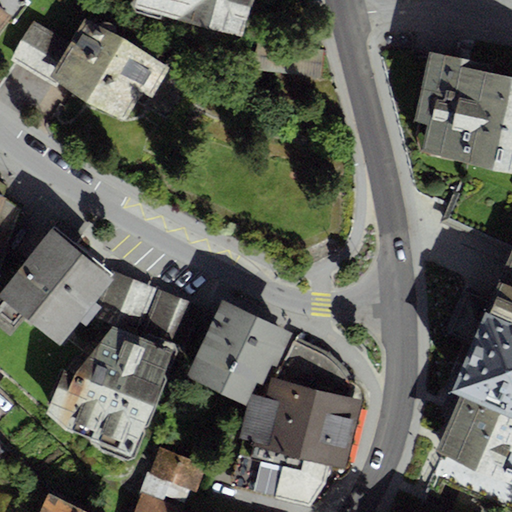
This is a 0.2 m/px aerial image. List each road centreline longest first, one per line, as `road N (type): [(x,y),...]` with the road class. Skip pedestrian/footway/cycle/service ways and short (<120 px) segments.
road 1 (residential): [(402,305),(320,305),(256,287),(105,210),(0,137)]
road 2 (tertiary): [(402,305),(380,158),(342,17)]
road 3 (tertiary): [(355,511),(394,426),(402,305)]
road 4 (residential): [(511,22),(424,8),(342,17)]
